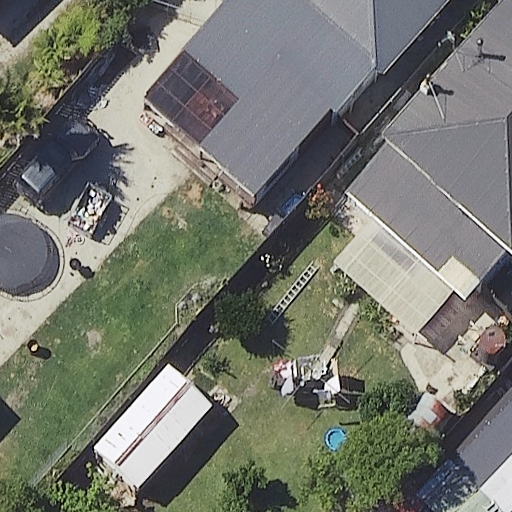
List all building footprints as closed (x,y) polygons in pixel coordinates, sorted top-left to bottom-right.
[(144,11),(130,0),(46,0),(0,57),(0,102),(43,137),(144,11)] [(475,0),(233,0),(172,72),(231,122),(191,168),(262,228),(375,97),(385,106),(475,0)] [(511,277),(511,14),(378,171),(508,282),(511,277)] [(210,413),(170,379),(98,463),(138,497),(210,413)] [(511,511),(511,407),(421,511),(511,511)]
